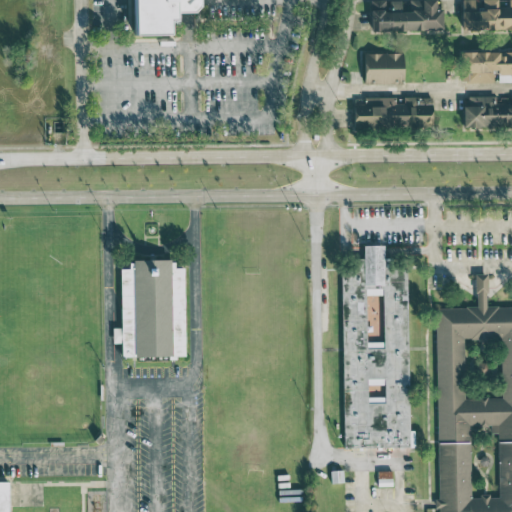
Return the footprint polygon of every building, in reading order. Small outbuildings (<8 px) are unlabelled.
[(133,0),(134,34),(171,34),(171,18),(177,18),(177,11),(200,11),(200,0),(133,0)] [(391,0),(364,0),(364,31),(437,30),(436,9),(431,9),(430,0),(391,0)] [(455,0),(456,29),(511,28),(511,0),(505,0),(505,6),(495,6),(495,0),(455,0)] [(400,53),(359,52),(358,82),(399,83),(400,53)] [(457,127),(511,127),(511,96),(492,96),(465,95),(465,106),(457,106),(457,127)] [(427,129),(427,97),(400,97),(400,103),(391,103),(391,96),(361,96),(361,103),(349,103),(349,128),(427,129)] [(342,448),(408,447),(406,267),(392,267),(392,257),(383,257),(382,244),(362,244),(363,257),(354,257),(354,268),(340,268),(342,448)] [(183,266),(172,267),(172,258),(128,259),(128,267),(120,267),(120,356),(183,356),(183,266)] [(436,307),(436,511),(511,511),(511,306),(486,306),(485,273),(474,274),(475,307),(436,307)]
